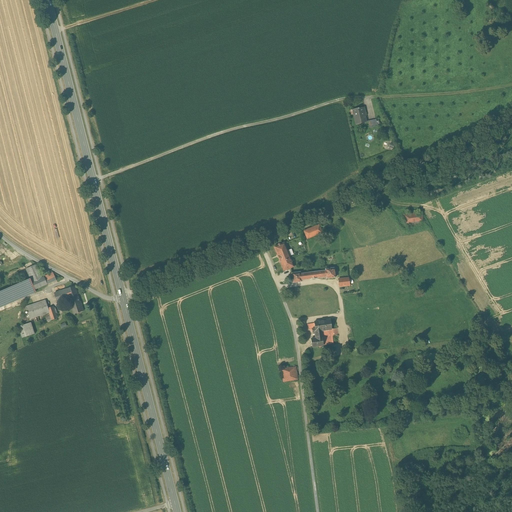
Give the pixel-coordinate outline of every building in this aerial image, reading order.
[(364,107),(359,108),(352,110),(353,110),(356,124),(366,122),(365,122),(363,111),(365,111),(364,107)] [(376,119),(368,121),(370,127),(377,126),(376,119)] [(403,215),(404,225),(408,224),(409,228),(419,226),(418,223),(423,222),(421,212),(403,215)] [(304,231),(307,239),(322,233),(318,225),(304,231)] [(284,243),(274,247),(284,271),(294,267),(284,243)] [(42,277),(36,264),(26,269),(32,282),(42,277)] [(334,268),(325,269),(325,270),(326,277),(326,279),(335,278),(334,268)] [(325,270),(300,273),(301,280),(326,277),(325,270)] [(300,272),(291,273),(292,283),(301,282),(301,280),(300,273),(300,272)] [(52,273),(44,277),(47,284),(56,280),(53,273),(52,273)] [(42,277),(32,282),(35,289),(47,284),(44,277),(42,277)] [(348,278),(338,279),(339,287),(349,285),(348,278)] [(3,293),(0,294),(0,305),(22,296),(35,291),(31,282),(3,293)] [(74,286),(66,289),(68,298),(77,295),(74,286)] [(66,289),(54,293),(57,301),(68,298),(66,289)] [(80,301),(79,302),(77,295),(68,298),(74,314),(83,311),(80,301)] [(45,300),(26,307),(30,319),(45,314),(49,312),(48,308),(45,300)] [(56,318),(53,307),(48,308),(49,312),(51,319),(52,320),(56,318)] [(322,337),(323,345),(333,344),(330,320),(330,321),(315,323),(314,322),(316,338),(322,338),(322,337)] [(31,322),(23,325),(27,336),(35,334),(31,322)] [(23,325),(18,326),(22,338),(27,336),(23,325)] [(322,338),(316,338),(316,339),(311,339),(312,347),(312,346),(317,346),(318,346),(318,348),(322,347),(322,345),(323,345),(322,337),(322,338)] [(296,367),(281,369),(283,382),(298,379),(296,367)]
